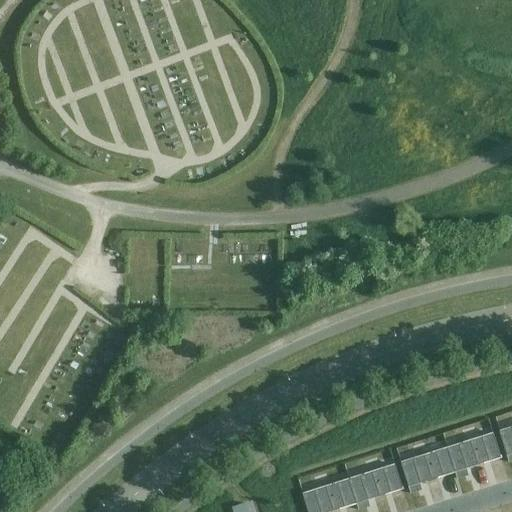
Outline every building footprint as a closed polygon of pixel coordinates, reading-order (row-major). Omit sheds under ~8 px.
[(511,428),(500,432),(507,456),(511,454),(511,428)] [(494,434),(448,449),(455,473),(467,469),(502,458),(494,434)] [(448,449),(401,464),(409,487),(420,484),(455,473),(448,449)] [(396,466),(349,480),(357,504),(368,500),(403,489),(396,466)] [(467,469),(455,473),(458,480),(469,476),(467,469)] [(349,480),(303,495),(308,511),(332,511),(357,504),(349,480)] [(420,484),(409,487),(411,494),(422,491),(420,484)]
